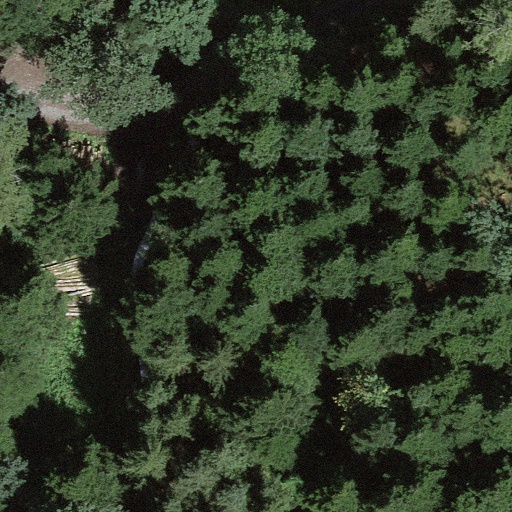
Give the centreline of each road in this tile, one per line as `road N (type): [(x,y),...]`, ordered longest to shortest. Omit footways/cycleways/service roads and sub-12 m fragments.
road 1 (track): [(144,122),(369,0)]
road 2 (track): [(0,101),(5,108),(144,122)]
